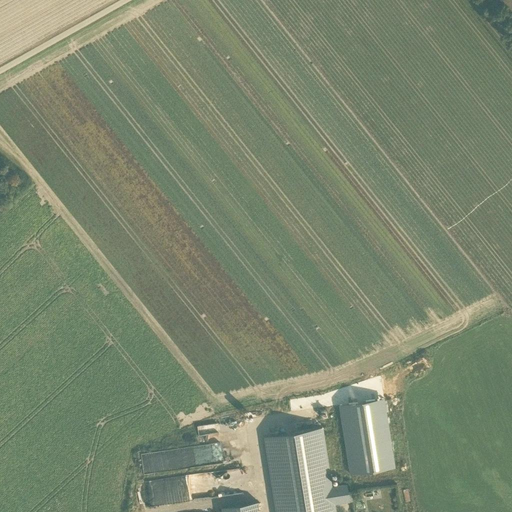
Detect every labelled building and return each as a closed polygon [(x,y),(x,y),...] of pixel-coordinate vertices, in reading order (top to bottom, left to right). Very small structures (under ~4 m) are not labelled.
[(511,0),(499,0),(510,12),(511,14),(511,0)] [(378,397),(334,404),(345,474),(389,467),(378,397)] [(331,486),(322,427),(264,436),(276,511),(335,511),(334,503),(349,501),(347,484),(331,486)] [(236,469),(185,474),(186,490),(184,490),(185,499),(238,494),(236,469)] [(147,496),(147,505),(179,503),(179,494),(147,496)] [(230,497),(220,498),(220,504),(237,502),(236,495),(230,496),(230,497)] [(222,511),(259,511),(257,501),(221,507),(222,511)]
